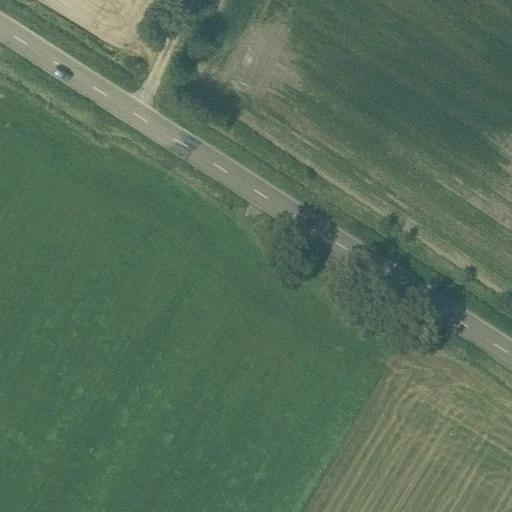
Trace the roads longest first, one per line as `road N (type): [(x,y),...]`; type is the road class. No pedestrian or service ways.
road 1 (tertiary): [(511,354),(0,26)]
road 2 (track): [(136,114),(190,0)]
